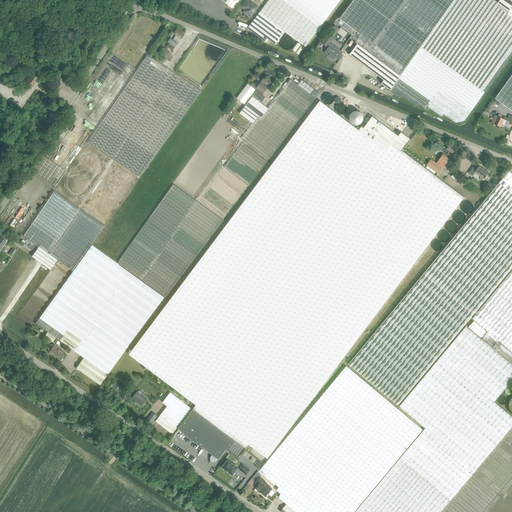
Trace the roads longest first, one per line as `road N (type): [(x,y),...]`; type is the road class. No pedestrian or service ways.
road 1 (unclassified): [(511,161),(133,5)]
road 2 (unclassified): [(257,511),(0,337)]
road 3 (unclassified): [(0,207),(133,5)]
